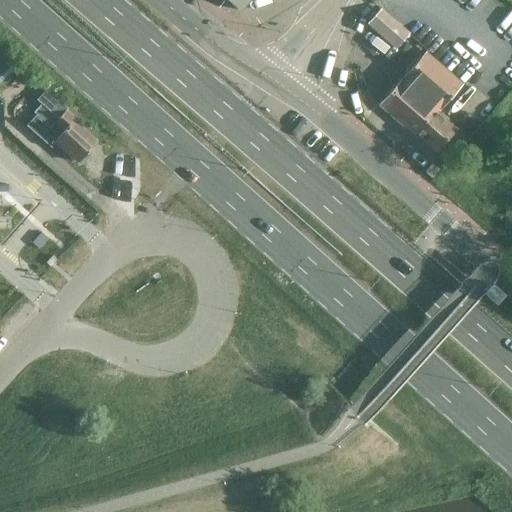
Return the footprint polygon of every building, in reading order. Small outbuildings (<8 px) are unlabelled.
[(228,0),(241,11),(251,0),(228,0)] [(397,47),(409,33),(381,9),(369,23),(397,47)] [(439,112),(464,84),(427,52),(380,105),(417,137),(420,134),(438,151),(458,128),(439,112)] [(0,54),(0,83),(14,67),(0,54)] [(66,111),(67,109),(46,89),(37,100),(42,104),(34,113),(36,115),(26,126),(51,147),(56,142),(78,162),(81,159),(82,160),(90,152),(88,151),(96,142),(73,121),(75,119),(66,111)] [(41,233),(32,242),(39,248),(48,239),(41,233)] [(53,255),(46,262),(50,266),(56,259),(53,255)] [(490,282),(481,292),(493,302),(502,292),(491,281),(490,282)]
